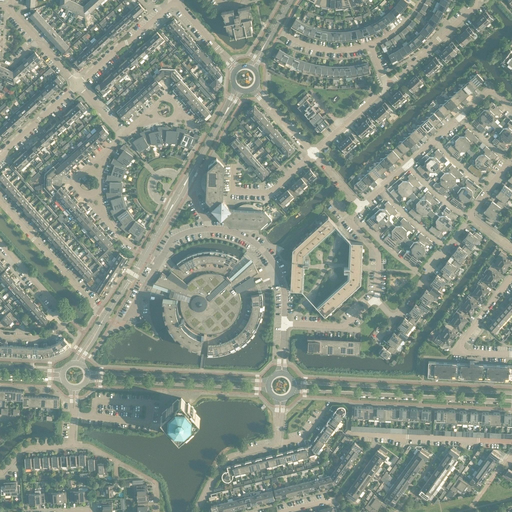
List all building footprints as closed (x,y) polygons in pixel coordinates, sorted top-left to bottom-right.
[(30,6),(30,10),(33,9),(33,6),(35,6),(35,1),(26,0),(26,6),(30,6)] [(71,1),(69,0),(68,0),(60,5),(66,8),(64,12),(66,13),(71,1)] [(95,0),(90,0),(89,1),(95,8),(98,5),(101,8),(102,7),(95,0)] [(342,0),(343,8),(342,8),(343,8),(350,7),(350,6),(348,0),(342,0)] [(72,11),(76,3),(71,1),(66,13),(67,14),(69,9),(72,11)] [(95,8),(89,1),(85,5),(94,15),(95,14),(92,10),(95,8)] [(397,1),(393,6),(401,13),(405,8),(397,1)] [(81,5),(76,3),(72,11),(76,13),(74,17),(75,18),(81,5)] [(141,14),(145,10),(139,3),(134,7),(141,14)] [(445,12),(447,7),(439,3),(437,8),(445,12)] [(85,17),(83,6),(81,5),(75,18),(77,18),(79,14),(85,17)] [(85,5),(83,6),(85,17),(90,12),(93,16),(94,15),(85,5)] [(233,12),(233,10),(221,12),(221,13),(222,13),(227,22),(224,23),(226,23),(227,28),(228,28),(230,37),(236,36),(236,37),(236,35),(246,33),(246,35),(247,35),(247,34),(252,33),(250,23),(252,23),(250,17),(252,17),(249,17),(250,7),(250,6),(239,9),(239,11),(233,12)] [(401,13),(393,6),(389,10),(397,17),(401,13)] [(134,7),(130,11),(136,17),(135,17),(136,18),(141,14),(134,7)] [(442,18),(445,12),(437,8),(434,13),(442,18)] [(30,16),(33,20),(40,14),(36,10),(35,11),(33,9),(30,10),(33,13),(30,16)] [(389,10),(385,13),(392,22),(397,17),(389,10)] [(132,21),(135,17),(136,17),(130,11),(126,15),(132,21)] [(483,15),(479,18),(486,25),(489,22),(490,23),(493,20),(485,11),(482,14),(483,15)] [(385,13),(381,17),(387,25),(392,22),(385,13)] [(438,23),(442,18),(434,13),(431,18),(438,23)] [(40,14),(33,20),(37,24),(47,15),(46,14),(43,17),(40,14)] [(37,24),(41,28),(47,22),(45,19),(48,16),(47,15),(37,24)] [(132,21),(126,15),(122,18),(128,24),(132,21)] [(381,17),(376,20),(382,29),(387,25),(381,17)] [(122,18),(118,22),(124,29),(129,25),(128,24),(122,18)] [(291,27),(296,30),(301,21),(297,18),(291,27)] [(431,18),(428,22),(435,28),(438,23),(431,18)] [(482,29),(486,25),(479,18),(475,21),(472,23),(480,32),(482,29)] [(171,30),(178,24),(174,20),(171,22),(171,21),(169,23),(169,24),(167,26),(171,30)] [(376,20),(371,23),(376,32),(382,29),(376,20)] [(306,23),(301,21),(296,30),(302,33),(306,23)] [(47,22),(41,28),(44,32),(54,23),(53,22),(50,25),(47,22)] [(124,29),(118,22),(114,26),(119,32),(120,33),(124,29)] [(431,33),(435,28),(428,22),(424,27),(431,33)] [(44,32),(48,36),(54,30),(52,27),(55,24),(54,23),(44,32)] [(302,33),(308,35),(312,26),(306,23),(302,33)] [(371,23),(366,25),(370,35),(376,32),(371,23)] [(112,24),(108,28),(115,36),(119,32),(114,26),(112,24)] [(180,27),(178,24),(171,30),(175,35),(183,28),(181,26),(180,27)] [(370,35),(366,25),(361,27),(364,37),(370,35)] [(317,27),(312,26),(308,35),(314,37),(317,27)] [(466,30),(462,33),(469,41),(473,37),(473,38),(476,35),(468,26),(465,29),(466,30)] [(314,37),(320,39),(322,29),(317,27),(314,37)] [(361,27),(356,28),(358,39),(364,37),(361,27)] [(427,37),(431,33),(424,27),(420,31),(427,37)] [(115,36),(108,28),(104,32),(106,33),(111,39),(112,39),(115,36)] [(175,35),(179,39),(186,33),(184,31),(184,30),(183,28),(175,35)] [(54,30),(48,36),(52,40),(62,31),(61,30),(57,33),(54,30)] [(52,40),(55,44),(62,38),(59,35),(63,32),(62,31),(52,40)] [(423,42),(427,37),(420,31),(416,35),(423,42)] [(157,32),(152,36),(160,44),(164,40),(157,32)] [(106,33),(101,37),(107,44),(112,40),(112,39),(111,39),(106,33)] [(188,36),(186,33),(179,39),(183,44),(191,37),(189,35),(188,36)] [(469,41),(462,33),(458,37),(458,36),(455,39),(463,47),(466,45),(465,44),(469,41)] [(418,46),(423,42),(416,35),(412,39),(418,46)] [(153,36),(149,40),(156,47),(160,44),(152,36),(153,36)] [(107,44),(101,37),(97,41),(103,47),(102,47),(103,48),(107,44)] [(192,39),(191,37),(183,44),(182,45),(186,49),(194,42),(192,40),(192,39)] [(55,44),(59,48),(69,39),(68,38),(64,41),(62,38),(55,44)] [(70,40),(69,39),(59,48),(63,52),(69,47),(66,43),(70,40)] [(96,39),(92,43),(99,51),(102,47),(103,47),(97,41),(96,39)] [(414,50),(418,46),(412,39),(408,43),(414,50)] [(156,47),(149,40),(145,43),(151,50),(152,51),(156,47)] [(196,45),(194,42),(186,49),(190,54),(191,53),(199,46),(197,44),(196,45)] [(449,45),(445,48),(452,56),(456,52),(456,53),(459,50),(452,42),(449,44),(449,45)] [(99,51),(92,43),(88,47),(89,48),(95,54),(99,51)] [(145,43),(140,47),(146,53),(151,50),(145,43)] [(409,54),(414,50),(408,43),(403,46),(409,54)] [(191,53),(196,57),(202,51),(200,49),(201,48),(199,46),(191,53)] [(403,57),(409,54),(403,46),(399,49),(403,57)] [(136,51),(137,51),(142,57),(146,53),(140,47),(136,51)] [(89,48),(85,52),(91,59),(95,55),(95,54),(89,48)] [(448,59),(452,56),(445,48),(442,52),(441,51),(438,54),(440,56),(443,60),(446,63),(449,60),(448,59)] [(398,60),(403,57),(399,49),(394,52),(398,60)] [(91,59),(85,52),(84,50),(79,54),(81,56),(86,62),(87,63),(91,59)] [(279,62),(284,53),(279,50),(274,58),(279,62)] [(511,51),(510,50),(502,61),(511,68),(510,70),(511,71),(511,51)] [(142,57),(137,51),(136,51),(133,55),(138,61),(140,62),(143,59),(142,57)] [(204,54),(202,51),(196,57),(200,61),(207,55),(205,53),(204,54)] [(35,52),(31,56),(37,62),(38,61),(39,63),(43,60),(41,57),(41,58),(35,52)] [(393,63),(398,60),(394,52),(389,55),(393,63)] [(289,55),(284,53),(279,62),(285,65),(289,55)] [(134,65),(138,61),(133,55),(129,58),(128,58),(134,65)] [(198,63),(202,67),(210,60),(208,58),(209,57),(207,55),(200,61),(198,63)] [(290,67),(295,58),(289,55),(285,65),(290,67)] [(39,63),(38,61),(37,62),(31,56),(27,59),(34,68),(37,65),(39,63)] [(76,58),(82,66),(83,66),(83,65),(86,62),(81,56),(77,59),(76,58)] [(124,62),(130,68),(134,65),(128,58),(129,58),(128,57),(124,62)] [(432,60),(429,64),(435,71),(439,68),(440,68),(443,66),(435,57),(432,60)] [(78,70),(82,66),(76,58),(71,62),(78,70)] [(295,58),(290,67),(296,70),(300,60),(295,58)] [(27,59),(23,63),(29,69),(30,68),(31,70),(34,68),(27,59)] [(212,62),(210,60),(202,67),(206,72),(208,70),(215,64),(213,62),(212,62)] [(302,72),(305,62),(300,60),(296,70),(302,72)] [(126,72),(130,68),(124,62),(119,66),(120,66),(126,72)] [(308,73),(311,63),(305,62),(302,72),(308,73)] [(362,64),(364,74),(370,73),(369,70),(368,66),(367,62),(362,64)] [(23,63),(19,66),(25,73),(28,70),(29,72),(31,70),(30,68),(29,69),(23,63)] [(314,75),(316,64),(311,63),(308,73),(314,75)] [(212,75),(218,69),(216,66),(217,66),(215,64),(208,70),(212,75)] [(432,74),(435,71),(429,64),(425,67),(424,66),(421,69),(429,78),(432,75),(432,74)] [(21,77),(22,76),(25,73),(19,66),(15,70),(21,77)] [(126,72),(120,66),(119,66),(120,66),(116,70),(123,77),(127,74),(126,72)] [(11,71),(6,68),(2,76),(6,78),(5,80),(7,81),(8,79),(7,79),(11,71)] [(152,76),(154,78),(158,82),(158,81),(164,76),(161,68),(152,76)] [(164,76),(171,76),(175,69),(161,68),(164,76)] [(175,69),(171,76),(176,82),(177,83),(181,79),(183,78),(175,69)] [(222,73),(218,69),(212,75),(216,79),(221,74),(222,73)] [(21,77),(15,70),(13,72),(14,82),(20,78),(21,79),(23,77),(22,76),(21,77)] [(119,81),(123,77),(116,70),(112,73),(118,80),(118,79),(119,81)] [(416,75),(412,79),(419,86),(422,83),(423,83),(426,81),(418,72),(415,75),(416,75)] [(113,83),(118,80),(112,73),(107,77),(113,83)] [(471,79),(470,80),(477,87),(481,83),(482,83),(484,81),(480,77),(480,74),(477,73),(475,76),(471,76),(471,79)] [(222,76),(221,74),(216,79),(205,89),(214,99),(216,97),(210,91),(214,87),(216,90),(222,84),(221,83),(222,81),(222,76)] [(52,80),(53,81),(59,87),(63,83),(63,82),(65,81),(59,75),(58,75),(52,80)] [(109,87),(113,83),(107,77),(103,81),(109,87)] [(162,85),(158,81),(158,82),(154,78),(150,82),(159,92),(161,90),(159,88),(162,85)] [(185,84),(181,79),(177,83),(176,82),(172,86),(175,88),(173,90),(175,93),(185,84)] [(415,90),(419,86),(412,79),(408,82),(407,82),(405,84),(412,93),(415,90)] [(467,83),(466,84),(476,95),(477,94),(477,92),(475,91),(475,89),(477,87),(470,80),(467,80),(467,83)] [(55,90),(59,87),(53,81),(49,84),(55,90)] [(103,81),(100,84),(99,85),(105,91),(106,92),(110,88),(109,87),(103,81)] [(156,94),(159,92),(150,82),(145,86),(152,94),(154,92),(156,94)] [(49,84),(45,88),(51,95),(56,91),(55,90),(49,84)] [(102,96),(106,92),(105,91),(99,85),(100,84),(95,88),(102,96)] [(181,95),(189,88),(185,84),(175,93),(177,95),(179,93),(181,95)] [(462,87),(461,88),(468,95),(470,94),(471,94),(473,96),(475,96),(476,95),(466,84),(465,84),(462,84),(462,87)] [(145,86),(140,91),(149,101),(152,98),(150,96),(152,94),(145,86)] [(399,91),(395,94),(402,101),(406,98),(406,99),(409,96),(401,87),(398,90),(399,91)] [(51,95),(45,88),(41,92),(46,98),(47,99),(51,95)] [(181,100),(183,102),(193,93),(189,88),(181,95),(183,98),(181,100)] [(466,97),(468,95),(461,88),(458,88),(458,91),(457,92),(467,103),(468,102),(468,101),(466,99),(466,97)] [(147,103),(149,101),(140,91),(135,95),(143,103),(145,100),(147,103)] [(41,92),(37,95),(42,102),(46,98),(41,92)] [(465,104),(467,103),(457,92),(456,92),(453,92),(453,95),(452,96),(459,104),(460,102),(462,102),(464,104),(465,104)] [(188,103),(190,105),(198,98),(193,93),(183,102),(185,105),(188,103)] [(301,111),(303,110),(302,110),(310,103),(306,99),(309,97),(306,94),(295,104),(295,105),(297,104),(298,106),(297,107),(301,111)] [(398,105),(402,101),(395,94),(391,97),(387,100),(395,109),(399,106),(398,105)] [(42,102),(37,95),(33,99),(38,105),(39,105),(42,102)] [(135,95),(131,99),(140,109),(142,107),(140,105),(143,103),(135,95)] [(457,105),(459,104),(452,96),(449,96),(449,99),(447,100),(458,112),(459,110),(459,109),(457,107),(457,105)] [(27,101),(29,103),(35,110),(39,106),(39,105),(38,105),(33,99),(31,98),(27,101)] [(190,109),(192,112),(202,102),(198,98),(190,105),(192,107),(190,109)] [(140,109),(131,99),(126,103),(133,111),(136,109),(138,111),(140,109)] [(456,113),(458,112),(447,100),(444,100),(444,103),(443,104),(450,112),(451,110),(453,110),(453,111),(455,113),(456,113)] [(302,110),(303,110),(304,112),(303,113),(308,118),(309,117),(316,110),(312,106),(315,104),(312,101),(310,103),(302,110)] [(76,106),(82,112),(83,113),(89,108),(85,104),(83,105),(80,102),(76,106)] [(196,112),(198,114),(206,107),(202,102),(192,112),(194,114),(196,112)] [(382,106),(378,109),(385,117),(387,119),(391,115),(390,114),(390,113),(390,114),(393,111),(391,109),(384,102),(381,105),(382,106)] [(481,107),(479,109),(487,117),(497,107),(492,102),(488,105),(489,106),(489,108),(488,110),(483,110),(481,107)] [(35,110),(29,103),(24,107),(30,113),(30,114),(35,110)] [(131,113),(133,111),(126,103),(121,107),(131,117),(133,115),(131,113)] [(445,116),(450,112),(443,104),(440,104),(440,107),(436,111),(443,118),(445,116)] [(247,111),(252,116),(258,110),(256,108),(256,107),(254,105),(253,106),(251,108),(251,107),(250,107),(249,109),(249,110),(247,111)] [(83,114),(83,113),(82,112),(76,106),(72,109),(79,117),(83,114)] [(24,107),(20,110),(26,117),(30,113),(24,107)] [(128,120),(131,117),(121,107),(117,112),(124,120),(126,117),(128,120)] [(210,112),(206,107),(198,114),(200,116),(198,118),(200,121),(204,118),(209,113),(210,112)] [(487,117),(496,127),(498,125),(494,121),(494,116),(496,115),(498,115),(499,116),(502,112),(497,107),(487,117)] [(314,125),(315,124),(322,117),(318,113),(321,111),(318,108),(316,110),(309,117),(311,119),(309,120),(314,125)] [(75,121),(79,117),(72,109),(67,113),(74,119),(75,121)] [(381,120),(385,117),(378,109),(375,113),(374,112),(371,115),(379,123),(382,121),(381,120)] [(477,127),(487,117),(479,109),(477,111),(479,113),(479,118),(478,120),(476,120),(475,119),(471,122),(477,127)] [(26,117),(20,110),(16,114),(22,120),(26,117)] [(260,112),(258,110),(252,116),(256,120),(262,114),(261,112),(260,112)] [(430,116),(429,117),(436,124),(440,120),(441,121),(443,118),(436,111),(433,113),(430,113),(430,116)] [(69,123),(74,119),(67,113),(63,117),(64,117),(69,123)] [(16,114),(12,118),(18,125),(23,121),(22,120),(16,114)] [(256,120),(260,125),(266,119),(264,117),(264,116),(262,114),(256,120)] [(315,124),(317,126),(315,127),(320,131),(325,127),(326,128),(330,125),(325,119),(327,117),(324,114),(322,117),(315,124)] [(18,125),(12,118),(10,116),(6,120),(8,122),(13,128),(14,129),(18,125)] [(71,125),(69,123),(64,117),(63,117),(60,121),(65,127),(67,128),(71,125)] [(434,126),(436,124),(429,117),(426,117),(426,120),(424,121),(435,132),(436,131),(436,130),(434,128),(434,126)] [(490,125),(495,129),(496,127),(487,117),(477,127),(482,132),(485,129),(484,128),(484,126),(486,125),(490,125)] [(365,121),(362,124),(368,132),(372,128),(373,129),(376,126),(368,118),(365,120),(365,121)] [(268,121),(266,119),(260,125),(264,129),(271,123),(269,121),(268,121)] [(498,125),(496,127),(507,135),(511,129),(511,121),(510,120),(507,123),(508,124),(508,126),(507,128),(502,128),(498,125)] [(61,131),(65,127),(60,121),(56,124),(61,131)] [(433,133),(435,132),(424,121),(421,121),(421,124),(420,125),(427,133),(428,131),(430,131),(430,132),(432,133),(433,133)] [(8,122),(4,125),(9,132),(13,128),(8,122)] [(57,134),(61,131),(56,124),(55,123),(51,128),(57,134)] [(264,129),(268,134),(274,128),(272,126),(272,125),(271,123),(264,129)] [(364,135),(368,132),(362,124),(358,128),(357,127),(354,130),(356,132),(358,134),(362,139),(365,136),(364,135)] [(4,125),(0,128),(0,129),(6,135),(9,132),(4,125)] [(102,125),(97,130),(106,140),(108,138),(106,136),(109,133),(102,125)] [(425,134),(427,133),(420,125),(417,125),(417,128),(415,129),(426,141),(427,139),(427,138),(425,136),(425,134)] [(158,131),(155,132),(157,144),(161,143),(162,142),(164,142),(163,127),(159,127),(158,129),(158,131)] [(167,127),(163,127),(164,142),(166,142),(167,143),(171,144),(172,131),(168,130),(168,128),(167,127)] [(507,135),(496,127),(495,129),(499,132),(499,137),(498,139),(496,139),(495,138),(492,142),(498,146),(507,135)] [(53,138),(57,134),(51,128),(46,132),(47,132),(53,138)] [(176,131),(172,131),(171,144),(175,144),(176,143),(178,143),(182,129),(178,128),(176,129),(176,131)] [(276,130),(274,128),(268,134),(272,138),(279,132),(277,130),(276,130)] [(456,134),(454,136),(462,144),(473,134),(467,128),(464,132),(465,133),(465,135),(463,136),(459,136),(456,134)] [(148,129),(145,131),(150,145),(152,144),(153,145),(157,144),(155,132),(151,133),(150,131),(148,129)] [(186,130),(182,129),(178,143),(180,144),(180,145),(184,147),(189,135),(186,134),(187,132),(186,130)] [(424,142),(426,141),(415,129),(412,129),(412,132),(411,133),(418,141),(419,139),(421,139),(421,140),(423,142),(424,142)] [(103,142),(106,140),(97,130),(92,134),(99,142),(101,140),(103,142)] [(141,136),(138,138),(144,149),(148,147),(148,145),(150,145),(145,131),(141,132),(140,134),(141,136)] [(47,132),(43,136),(50,144),(55,140),(53,138),(47,132)] [(272,138),(276,143),(282,137),(280,135),(280,134),(279,132),(272,138)] [(349,136),(345,140),(351,147),(355,144),(356,144),(359,142),(351,133),(348,136),(349,136)] [(416,142),(418,141),(411,133),(411,134),(408,133),(408,136),(406,138),(417,149),(418,148),(418,146),(416,144),(416,142)] [(97,144),(99,142),(92,134),(87,138),(96,148),(99,146),(97,144)] [(193,137),(189,135),(184,147),(188,149),(190,148),(191,149),(199,137),(196,134),(194,135),(193,137)] [(232,146),(234,148),(241,142),(237,138),(238,137),(235,134),(230,138),(233,141),(231,142),(230,143),(232,146)] [(462,144),(472,153),(474,151),(470,147),(470,143),(472,141),(473,141),(474,142),(478,139),(473,134),(462,144)] [(511,139),(507,135),(498,146),(503,151),(506,147),(505,146),(505,145),(507,143),(511,142),(511,143),(511,139)] [(46,147),(50,144),(43,136),(39,139),(45,146),(46,147)] [(447,149),(452,154),(462,144),(454,136),(453,138),(455,140),(455,145),(453,146),(452,146),(451,145),(447,149)] [(284,139),(282,137),(276,143),(280,147),(287,141),(285,139),(284,139)] [(415,150),(417,149),(406,138),(403,137),(403,141),(402,142),(409,149),(410,148),(412,148),(414,150),(415,150)] [(41,149),(45,146),(39,139),(39,138),(34,143),(41,149)] [(94,150),(96,148),(87,138),(83,142),(90,150),(92,148),(94,150)] [(141,151),(144,149),(138,138),(135,140),(133,138),(131,138),(128,141),(137,152),(139,151),(141,151)] [(238,153),(245,146),(247,145),(243,140),(241,142),(234,148),(236,150),(236,151),(238,153)] [(348,150),(351,147),(345,140),(341,143),(340,142),(337,145),(345,154),(348,151),(348,150)] [(280,147),(284,152),(290,146),(288,144),(288,143),(287,141),(280,147)] [(88,152),(90,150),(83,142),(78,147),(87,157),(90,155),(88,152)] [(404,153),(409,149),(402,142),(399,142),(399,145),(395,148),(402,156),(404,154),(404,153)] [(36,153),(41,149),(34,143),(30,147),(31,147),(36,153)] [(123,151),(121,154),(131,161),(133,158),(133,156),(134,155),(124,144),(121,147),(121,149),(123,151)] [(472,153),(462,144),(452,154),(458,159),(461,156),(460,155),(460,153),(462,151),(466,151),(470,155),(472,153)] [(240,155),(242,157),(249,151),(245,146),(238,153),(240,155)] [(292,148),(290,146),(284,152),(288,156),(289,155),(290,155),(291,154),(291,153),(293,151),(294,151),(295,150),(293,148),(292,148)] [(474,151),(472,153),(482,162),(492,151),(486,146),(483,150),(484,151),(484,153),(483,154),(478,155),(474,151)] [(31,147),(30,147),(27,151),(32,157),(34,158),(34,159),(38,155),(36,153),(31,147)] [(85,159),(87,157),(78,147),(73,151),(80,159),(83,157),(85,159)] [(389,153),(388,154),(395,162),(399,158),(402,156),(395,148),(392,150),(389,150),(389,153)] [(426,154),(424,156),(432,164),(443,155),(438,149),(434,152),(435,154),(435,155),(433,157),(429,157),(426,154)] [(34,158),(32,157),(27,151),(23,154),(30,162),(34,158)] [(78,161),(80,159),(73,151),(69,155),(78,165),(80,163),(78,161)] [(244,160),(246,162),(253,155),(249,151),(242,157),(244,159),(244,160)] [(497,156),(492,151),(482,162),(491,169),(493,167),(490,165),(490,160),(491,159),(493,158),(494,159),(497,156)] [(25,166),(30,162),(23,154),(22,153),(18,157),(25,166)] [(473,173),(482,162),(472,153),(470,155),(475,159),(475,164),(474,165),(472,166),(471,165),(468,168),(473,173)] [(131,161),(121,154),(118,157),(117,156),(114,156),(113,160),(126,166),(127,165),(129,165),(131,161)] [(393,163),(395,162),(388,154),(385,154),(385,157),(383,158),(394,170),(395,168),(395,167),(393,165),(393,163)] [(75,167),(78,165),(69,155),(64,159),(71,167),(73,165),(75,167)] [(257,160),(253,155),(246,162),(248,163),(249,164),(250,166),(257,160)] [(447,160),(443,155),(432,164),(439,173),(441,171),(439,168),(439,164),(441,162),(443,162),(444,163),(447,160)] [(421,174),(432,164),(424,156),(422,158),(425,160),(424,165),(423,166),(421,166),(420,165),(416,168),(421,174)] [(21,170),(25,166),(18,157),(14,161),(21,170)] [(239,225),(239,229),(240,229),(241,230),(242,230),(243,230),(244,231),(245,231),(246,231),(247,231),(248,231),(249,231),(250,231),(251,231),(252,230),(253,230),(254,229),(254,226),(264,226),(272,219),(265,211),(258,211),(258,210),(257,209),(256,208),(255,207),(254,207),(253,206),(252,206),(251,205),(250,205),(249,205),(248,205),(247,205),(246,205),(245,205),(244,205),(243,205),(242,206),(241,206),(240,207),(239,208),(238,208),(237,209),(237,210),(231,209),(228,207),(226,205),(227,205),(222,200),(224,166),(216,158),(208,165),(208,175),(204,175),(204,176),(203,176),(203,177),(203,178),(202,179),(202,180),(202,181),(202,182),(202,183),(202,184),(202,185),(202,186),(203,187),(203,188),(203,189),(204,189),(207,190),(207,199),(214,207),(212,209),(214,212),(215,212),(217,214),(218,216),(221,219),(223,217),(230,225),(239,225)] [(392,171),(394,170),(383,158),(380,158),(380,161),(379,162),(386,170),(387,168),(389,168),(389,169),(391,171),(392,171)] [(69,169),(71,167),(64,159),(59,164),(68,174),(71,172),(69,169)] [(114,166),(113,170),(125,174),(126,170),(125,168),(126,166),(113,160),(111,163),(112,165),(114,166)] [(252,168),(254,170),(261,164),(257,160),(250,166),(252,168)] [(376,165),(374,167),(385,178),(386,177),(386,175),(384,173),(384,171),(386,170),(379,162),(379,163),(376,162),(376,165)] [(491,169),(482,162),(473,173),(479,178),(482,174),(481,173),(481,171),(482,169),(487,169),(490,171),(491,169)] [(66,176),(68,174),(59,164),(58,163),(57,163),(53,166),(55,168),(58,172),(61,176),(64,174),(66,176)] [(257,172),(258,174),(265,169),(261,164),(254,170),(256,172),(257,172)] [(439,173),(432,164),(421,174),(426,179),(430,176),(429,175),(429,173),(431,172),(435,172),(438,174),(439,173)] [(441,171),(439,173),(448,180),(457,169),(452,165),(449,168),(450,169),(450,171),(448,173),(444,173),(441,171)] [(52,177),(58,172),(55,168),(53,166),(45,174),(52,177)] [(267,167),(265,169),(258,174),(260,177),(262,180),(264,178),(266,176),(267,176),(268,175),(268,174),(271,171),(267,167)] [(371,170),(370,171),(377,178),(378,177),(380,177),(382,179),(383,179),(385,178),(374,167),(371,167),(371,170)] [(303,176),(310,184),(313,181),(311,180),(316,176),(315,175),(317,174),(314,171),(313,172),(310,170),(311,170),(310,169),(307,171),(307,172),(305,174),(306,174),(303,176)] [(456,188),(458,185),(455,183),(455,179),(457,177),(458,177),(459,178),(463,174),(457,169),(448,180),(456,188)] [(125,174),(113,170),(111,174),(109,173),(108,174),(107,178),(121,180),(122,178),(124,178),(125,174)] [(375,180),(377,178),(370,171),(367,171),(367,174),(365,175),(375,186),(377,185),(377,183),(375,181),(375,180)] [(39,172),(30,178),(33,181),(41,175),(39,172)] [(400,178),(398,180),(405,188),(416,179),(411,173),(407,177),(408,178),(408,179),(407,181),(402,181),(400,178)] [(438,191),(448,180),(439,173),(438,174),(440,177),(440,181),(439,183),(437,183),(436,182),(433,186),(438,191)] [(45,174),(44,187),(52,185),(52,177),(45,174)] [(374,187),(375,186),(365,175),(362,175),(362,178),(361,179),(368,186),(369,185),(371,185),(373,187),(374,187)] [(298,180),(296,181),(302,188),(307,184),(308,186),(310,184),(303,176),(301,178),(299,180),(298,180)] [(10,182),(7,178),(0,183),(0,186),(1,186),(3,188),(10,182)] [(110,183),(110,187),(123,187),(123,183),(121,182),(121,180),(107,178),(106,182),(108,183),(110,183)] [(458,185),(456,188),(465,194),(473,183),(468,178),(465,182),(466,183),(466,185),(464,187),(460,187),(458,185)] [(368,186),(361,179),(358,179),(358,182),(354,185),(354,188),(357,189),(359,191),(361,193),(363,191),(368,186)] [(414,198),(416,196),(413,192),(413,188),(415,186),(416,186),(417,188),(421,184),(416,179),(405,188),(414,198)] [(390,193),(395,198),(405,188),(398,180),(396,182),(398,184),(398,189),(396,191),(394,190),(393,189),(390,193)] [(456,188),(448,180),(438,191),(444,196),(447,192),(446,191),(446,189),(447,188),(452,187),(454,190),(456,188)] [(302,188),(296,181),(294,183),(294,184),(292,186),(290,188),(297,196),(299,194),(298,192),(302,188)] [(5,192),(6,193),(14,186),(10,182),(3,188),(6,191),(5,191),(5,192)] [(465,194),(474,201),(475,199),(473,197),(473,196),(479,187),(473,183),(465,194)] [(52,196),(54,195),(53,194),(57,191),(57,190),(52,185),(44,187),(52,196)] [(503,186),(500,191),(509,197),(511,192),(511,186),(510,185),(508,187),(505,185),(504,187),(503,186)] [(18,190),(14,186),(6,193),(7,194),(8,194),(9,194),(11,197),(18,190)] [(61,187),(57,190),(57,191),(53,194),(54,195),(58,199),(68,190),(65,187),(63,189),(61,187)] [(123,187),(110,187),(110,191),(108,191),(106,193),(107,197),(121,194),(121,193),(123,191),(123,187)] [(294,198),(297,196),(290,188),(288,190),(287,190),(285,192),(284,192),(282,194),(289,201),(293,197),(294,198)] [(414,198),(405,188),(395,198),(400,203),(403,200),(402,199),(402,197),(404,196),(409,196),(412,200),(414,198)] [(456,206),(465,194),(456,188),(454,190),(457,192),(458,196),(456,198),(454,198),(453,197),(450,201),(456,206)] [(13,201),(14,202),(22,194),(23,193),(22,191),(20,192),(18,190),(11,197),(13,199),(13,201)] [(70,192),(68,190),(58,199),(56,200),(60,205),(70,197),(68,194),(70,192)] [(419,199),(416,196),(414,198),(423,207),(433,196),(428,191),(424,195),(425,196),(426,197),(424,199),(419,199)] [(509,197),(500,191),(497,195),(498,195),(496,197),(499,199),(497,201),(504,206),(506,204),(504,203),(509,197)] [(26,199),(22,194),(14,202),(15,203),(16,203),(19,205),(26,199)] [(111,201),(113,205),(125,201),(124,197),(122,196),(121,194),(107,197),(108,201),(109,202),(111,201)] [(289,201),(282,194),(280,195),(280,196),(278,198),(278,199),(276,201),(283,208),(286,206),(284,204),(289,201)] [(474,201),(465,194),(456,206),(462,210),(465,206),(464,205),(464,204),(465,202),(470,201),(472,203),(474,201)] [(423,207),(433,215),(435,213),(431,210),(431,205),(432,204),(434,204),(435,205),(438,201),(433,196),(423,207)] [(72,199),(70,197),(60,205),(64,210),(76,199),(74,197),(72,199)] [(423,207),(414,198),(412,200),(416,203),(416,208),(414,210),(413,210),(412,209),(408,212),(414,217),(423,207)] [(20,209),(22,210),(30,203),(26,199),(19,205),(21,208),(20,209)] [(78,202),(76,199),(64,210),(69,214),(78,206),(76,204),(78,202)] [(111,211),(113,215),(126,208),(125,206),(126,205),(125,201),(113,205),(114,209),(112,209),(111,211)] [(374,208),(382,216),(393,207),(388,201),(384,205),(385,206),(385,207),(383,209),(379,209),(376,206),(374,208)] [(491,203),(488,207),(496,213),(501,208),(502,209),(504,206),(497,201),(496,204),(493,201),(492,203),(491,203)] [(24,211),(26,214),(33,207),(30,203),(22,210),(23,211),(24,211)] [(73,219),(75,218),(85,209),(82,206),(80,208),(78,206),(69,214),(73,219)] [(28,217),(29,219),(37,211),(33,207),(26,214),(29,216),(28,216),(28,217)] [(382,216),(390,225),(392,223),(389,220),(389,216),(391,214),(393,214),(394,215),(398,212),(393,207),(382,216)] [(427,214),(431,217),(433,215),(423,207),(414,217),(419,222),(423,219),(421,218),(421,216),(423,214),(427,214)] [(435,213),(433,215),(443,223),(452,212),(446,207),(443,211),(444,212),(444,214),(443,215),(438,216),(435,213)] [(487,215),(485,218),(493,223),(495,220),(492,219),(496,213),(488,207),(485,211),(484,213),(487,215)] [(127,209),(126,208),(113,215),(115,218),(117,219),(118,217),(121,221),(131,213),(129,210),(127,209)] [(371,226),(382,216),(374,208),(372,210),(375,212),(375,217),(373,218),(371,218),(370,217),(367,220),(371,226)] [(75,218),(79,222),(87,215),(85,213),(87,211),(85,209),(75,218)] [(32,219),(34,222),(41,216),(39,214),(41,212),(39,210),(37,211),(29,219),(30,220),(31,220),(32,219)] [(452,212),(443,223),(452,230),(454,228),(451,226),(450,221),(452,219),(454,219),(455,220),(458,216),(452,212)] [(121,227),(124,230),(134,220),(133,218),(134,216),(131,213),(121,221),(123,224),(121,225),(121,227)] [(79,222),(83,227),(93,218),(91,216),(89,218),(87,215),(79,222)] [(429,230),(435,234),(443,223),(433,215),(431,217),(435,220),(436,225),(435,227),(433,227),(432,226),(429,230)] [(36,226),(37,227),(45,220),(41,216),(34,222),(36,224),(36,225),(36,226)] [(385,224),(388,227),(390,225),(382,216),(371,226),(376,231),(380,228),(379,227),(379,225),(381,224),(385,224)] [(303,254),(319,240),(336,225),(328,217),(292,249),(292,261),(292,265),(291,268),(290,290),(303,291),(304,268),(303,268),(303,267),(303,265),(306,265),(309,265),(309,260),(303,260),(303,254)] [(46,218),(45,220),(37,227),(38,228),(39,228),(42,231),(49,224),(47,222),(48,220),(46,218)] [(95,220),(93,218),(83,227),(87,232),(95,225),(93,222),(95,220)] [(392,223),(390,225),(399,233),(409,223),(403,218),(400,221),(401,222),(401,224),(400,226),(395,226),(392,223)] [(130,231),(133,233),(141,223),(138,220),(136,221),(134,220),(124,230),(127,233),(129,232),(130,231)] [(144,225),(141,223),(133,233),(137,235),(135,237),(136,239),(139,241),(146,228),(144,227),(144,225)] [(399,233),(408,242),(410,239),(407,237),(406,232),(408,230),(410,230),(411,231),(414,228),(409,223),(399,233)] [(452,230),(443,223),(435,234),(441,239),(443,235),(442,234),(442,232),(443,230),(448,230),(451,232),(452,230)] [(46,237),(54,230),(50,225),(43,232),(45,234),(45,235),(45,236),(46,237)] [(97,227),(95,225),(87,232),(86,233),(90,238),(91,236),(102,227),(99,225),(97,227)] [(389,244),(399,233),(390,225),(388,227),(391,230),(392,235),(390,236),(388,236),(387,235),(384,239),(389,244)] [(91,236),(96,241),(104,234),(101,232),(104,230),(102,227),(91,236)] [(48,238),(51,240),(58,234),(56,232),(57,230),(55,228),(54,230),(46,237),(47,238),(48,238)] [(467,233),(465,236),(475,243),(478,240),(479,241),(482,237),(476,232),(474,235),(469,231),(468,234),(467,233)] [(408,242),(399,233),(389,244),(395,249),(398,245),(397,244),(397,243),(399,241),(403,241),(406,244),(408,242)] [(408,242),(418,249),(426,237),(420,233),(417,237),(419,238),(419,239),(417,241),(413,242),(410,239),(408,242)] [(53,245),(63,237),(61,235),(59,236),(58,234),(51,240),(53,243),(52,243),(52,244),(53,245)] [(96,241),(100,246),(110,237),(108,234),(106,236),(104,234),(96,241)] [(472,248),(475,243),(465,236),(463,238),(464,239),(462,241),(466,244),(465,247),(471,252),(473,249),(472,248)] [(58,249),(65,242),(64,241),(65,239),(63,237),(53,245),(55,247),(56,247),(56,246),(58,249)] [(112,239),(110,237),(100,246),(104,251),(112,243),(110,241),(112,239)] [(432,242),(426,237),(418,249),(427,256),(428,253),(425,251),(425,247),(426,245),(428,245),(429,246),(432,242)] [(60,253),(61,254),(69,247),(65,242),(58,249),(61,251),(60,252),(60,253)] [(360,283),(361,272),(362,242),(350,242),(349,264),(350,264),(350,267),(347,267),(345,267),(344,267),(344,272),(349,272),(349,278),(317,307),(325,316),(360,283)] [(409,260),(418,249),(408,242),(406,244),(410,246),(410,251),(409,253),(407,253),(406,252),(403,256),(409,260)] [(469,255),(471,252),(465,247),(463,249),(458,246),(457,248),(456,247),(454,250),(464,258),(467,254),(469,255)] [(64,255),(66,257),(73,251),(69,247),(61,254),(62,255),(63,255),(64,255)] [(418,249),(409,260),(415,265),(418,261),(417,260),(416,258),(418,256),(422,256),(425,258),(427,256),(418,249)] [(456,259),(454,261),(460,266),(462,263),(461,262),(464,258),(454,250),(452,253),(453,253),(451,255),(456,259)] [(68,261),(69,262),(77,255),(73,251),(66,257),(68,260),(68,261)] [(497,260),(506,267),(508,265),(509,266),(511,263),(505,259),(508,256),(501,251),(498,255),(500,256),(497,260)] [(198,252),(192,254),(196,264),(201,263),(198,252)] [(227,254),(222,252),(219,263),(224,264),(227,254)] [(119,253),(116,258),(125,263),(126,261),(126,260),(127,258),(123,255),(120,253),(119,253)] [(192,254),(187,256),(192,266),(196,264),(192,254)] [(228,266),(233,256),(227,254),(224,264),(228,266)] [(71,263),(74,266),(81,259),(77,255),(69,262),(70,264),(71,264),(71,263)] [(187,256),(182,259),(188,269),(192,266),(187,256)] [(238,259),(233,256),(228,266),(233,268),(238,259)] [(116,258),(113,262),(121,267),(123,265),(124,265),(125,263),(116,258)] [(75,270),(77,271),(84,263),(86,262),(84,260),(82,261),(81,259),(74,266),(76,268),(76,269),(75,270)] [(184,272),(188,269),(182,259),(177,263),(184,272)] [(460,266),(454,261),(452,264),(448,260),(446,262),(445,262),(443,264),(454,272),(457,268),(458,269),(460,266)] [(493,262),(490,266),(497,271),(498,268),(504,272),(506,270),(505,269),(506,267),(497,260),(494,263),(493,262)] [(169,299),(177,299),(180,300),(180,301),(180,303),(180,304),(180,306),(180,307),(180,308),(181,310),(181,311),(181,313),(182,314),(182,315),(183,317),(184,318),(183,318),(184,320),(185,320),(185,321),(186,322),(187,323),(188,324),(189,325),(190,326),(191,327),(192,328),(193,328),(195,329),(196,330),(197,331),(199,331),(200,332),(201,332),(203,333),(204,333),(206,334),(207,334),(209,334),(210,334),(212,334),(213,334),(215,334),(216,333),(218,333),(219,333),(221,332),(222,331),(224,331),(225,330),(227,329),(228,328),(229,327),(231,326),(232,325),(233,324),(234,323),(235,322),(235,321),(236,320),(237,318),(237,317),(238,316),(239,315),(239,313),(240,311),(240,309),(240,308),(241,306),(241,305),(241,303),(241,302),(241,300),(241,299),(240,297),(240,296),(240,294),(239,293),(238,292),(250,287),(247,280),(258,273),(253,261),(239,274),(231,281),(229,279),(227,276),(226,277),(225,277),(223,276),(222,275),(221,275),(219,274),(218,274),(216,273),(215,273),(213,273),(212,273),(210,273),(209,273),(207,273),(206,273),(204,273),(203,274),(201,274),(200,275),(199,275),(197,276),(196,277),(195,277),(193,278),(192,279),(191,280),(190,281),(189,282),(188,283),(187,283),(187,284),(185,287),(162,273),(153,284),(171,290),(170,293),(169,296),(170,296),(169,299)] [(120,269),(121,267),(113,262),(110,267),(119,272),(120,270),(120,269)] [(79,272),(81,274),(88,268),(84,263),(77,271),(78,272),(79,272)] [(445,273),(443,275),(450,281),(452,278),(450,277),(454,272),(443,264),(441,267),(442,268),(440,270),(445,273)] [(497,271),(490,266),(488,268),(490,270),(486,274),(496,281),(497,279),(498,280),(500,277),(495,273),(497,271)] [(110,267),(107,271),(116,276),(117,274),(118,274),(119,272),(110,267)] [(92,272),(88,268),(81,274),(84,277),(83,277),(83,278),(84,279),(92,272)] [(0,280),(1,282),(8,276),(6,274),(7,273),(5,271),(0,275),(0,280)] [(116,276),(107,271),(105,276),(113,281),(114,279),(116,276)] [(481,277),(479,280),(486,285),(488,283),(493,287),(495,284),(494,283),(496,281),(486,274),(483,279),(481,277)] [(434,276),(432,279),(443,287),(445,283),(447,284),(450,281),(443,275),(441,278),(437,275),(435,277),(434,276)] [(1,282),(5,286),(13,279),(11,277),(10,278),(8,276),(1,282)] [(105,276),(102,280),(110,286),(111,284),(112,283),(113,281),(105,276)] [(13,279),(5,286),(9,290),(16,284),(14,282),(15,282),(13,279)] [(433,286),(431,289),(439,295),(441,291),(440,290),(443,287),(432,279),(430,281),(431,282),(430,284),(433,286)] [(102,280),(99,285),(107,290),(109,288),(108,288),(110,286),(102,280)] [(486,285),(479,280),(477,283),(479,284),(475,289),(485,296),(486,294),(487,294),(489,292),(484,288),(486,285)] [(9,290),(13,295),(20,288),(18,285),(17,286),(16,284),(9,290)] [(106,292),(107,290),(99,285),(96,290),(96,291),(99,293),(100,292),(104,295),(105,293),(106,292)] [(20,288),(13,295),(17,299),(23,293),(22,291),(23,290),(20,288)] [(424,290),(421,293),(432,301),(435,296),(437,298),(439,295),(431,289),(429,291),(426,289),(424,291),(424,290)] [(470,292),(468,295),(475,299),(477,297),(482,301),(484,298),(483,298),(485,296),(475,289),(472,293),(470,292)] [(17,299),(21,303),(28,296),(26,294),(25,295),(23,293),(17,299)] [(432,301),(421,293),(419,296),(420,297),(419,299),(422,301),(420,303),(428,309),(431,306),(429,305),(432,301)] [(475,299),(468,295),(466,297),(468,298),(465,303),(474,310),(475,308),(476,309),(479,306),(473,302),(475,299)] [(28,296),(21,303),(24,307),(31,301),(29,299),(30,298),(28,296)] [(177,301),(177,299),(169,299),(163,298),(163,300),(163,301),(163,303),(163,305),(163,306),(163,308),(163,310),(163,312),(164,313),(164,315),(165,317),(165,319),(166,321),(167,323),(167,324),(168,326),(169,327),(170,329),(171,330),(172,332),(173,334),(175,335),(176,336),(177,338),(179,339),(180,340),(182,341),(183,343),(185,344),(186,345),(188,346),(190,346),(191,347),(193,348),(195,348),(196,349),(198,349),(199,350),(201,350),(204,336),(202,336),(201,335),(200,335),(198,334),(197,334),(196,333),(195,333),(194,332),(192,331),(191,331),(190,330),(189,329),(188,328),(187,327),(189,325),(188,324),(187,323),(186,322),(185,321),(185,320),(184,320),(183,318),(184,318),(183,317),(182,315),(182,314),(179,315),(179,314),(178,313),(178,312),(178,310),(178,309),(177,308),(177,306),(177,305),(177,304),(177,302),(177,301)] [(31,301),(24,307),(28,311),(36,305),(34,302),(33,303),(31,301)] [(413,305),(411,307),(421,315),(425,311),(426,312),(428,309),(420,303),(418,306),(415,303),(414,306),(413,305)] [(460,306),(458,309),(464,314),(466,311),(471,316),(473,313),(472,312),(474,310),(465,303),(461,307),(460,306)] [(36,305),(28,311),(32,316),(39,310),(37,308),(38,307),(36,305)] [(502,310),(509,316),(511,312),(511,311),(506,306),(502,310)] [(421,315),(411,307),(409,310),(410,311),(408,313),(412,316),(411,319),(417,324),(419,321),(418,320),(421,315)] [(464,314),(458,309),(455,312),(457,313),(454,317),(463,324),(465,322),(466,323),(468,320),(462,316),(464,314)] [(32,316),(36,320),(43,313),(41,311),(40,311),(39,310),(32,316)] [(499,314),(505,320),(509,316),(502,310),(499,314)] [(43,313),(36,320),(42,326),(48,321),(46,319),(47,318),(45,316),(46,315),(43,313)] [(6,314),(1,320),(0,320),(0,322),(1,324),(2,323),(3,325),(4,324),(6,326),(12,321),(6,314)] [(259,323),(261,317),(250,314),(249,319),(259,323)] [(495,319),(502,324),(505,320),(499,314),(495,319)] [(449,321),(447,323),(453,328),(455,326),(461,330),(463,327),(462,326),(463,324),(454,317),(450,322),(449,321)] [(402,319),(400,322),(410,330),(414,325),(415,326),(417,324),(411,319),(409,321),(404,318),(403,320),(402,319)] [(257,328),(259,323),(249,319),(247,323),(257,328)] [(492,323),(498,328),(502,324),(495,319),(492,323)] [(410,330),(400,322),(398,325),(399,325),(397,327),(402,331),(400,333),(406,338),(408,335),(407,334),(410,330)] [(254,333),(257,328),(247,323),(245,327),(254,333)] [(446,327),(443,332),(452,339),(454,337),(455,338),(457,335),(452,331),(453,328),(447,323),(445,326),(446,327)] [(498,328),(492,323),(488,327),(494,333),(498,328)] [(250,338),(254,333),(245,327),(242,331),(250,338)] [(246,342),(250,338),(242,331),(238,334),(246,342)] [(391,334),(389,336),(400,344),(403,340),(404,341),(406,338),(400,333),(398,335),(394,332),(392,334),(391,334)] [(451,341),(452,339),(443,332),(440,335),(439,334),(434,340),(440,345),(444,340),(450,344),(452,341),(451,341)] [(241,346),(246,342),(238,334),(235,337),(241,346)] [(391,345),(389,347),(396,352),(398,350),(396,349),(400,344),(389,336),(387,339),(388,340),(386,342),(391,345)] [(64,337),(60,340),(66,349),(71,345),(64,337)] [(236,349),(241,346),(235,337),(231,340),(236,349)] [(66,349),(60,340),(56,343),(61,352),(66,349)] [(231,352),(236,349),(231,340),(226,342),(231,352)] [(225,354),(231,352),(226,342),(222,343),(225,354)] [(56,343),(52,345),(55,354),(61,352),(56,343)] [(394,355),(396,352),(389,347),(387,350),(383,347),(382,348),(381,347),(378,350),(379,351),(379,352),(381,354),(379,355),(383,358),(384,357),(386,358),(391,353),(394,355)] [(427,376),(511,380),(511,365),(508,365),(507,367),(485,365),(485,364),(478,364),(478,361),(469,361),(469,363),(458,363),(458,364),(435,363),(435,361),(428,361),(428,366),(427,366),(427,370),(428,370),(427,376)] [(165,424),(167,427),(167,428),(168,429),(169,429),(169,430),(170,430),(172,432),(174,431),(179,437),(182,435),(183,436),(198,422),(197,421),(200,419),(194,413),(196,411),(193,409),(193,408),(193,407),(193,406),(192,406),(191,405),(190,405),(188,403),(187,404),(181,398),(178,400),(177,399),(162,413),(163,414),(161,417),(166,423),(165,424)] [(337,408),(335,411),(342,416),(344,413),(345,413),(345,412),(345,411),(345,410),(345,409),(344,408),(344,407),(343,407),(342,406),(341,406),(340,406),(339,406),(338,407),(337,407),(337,408)] [(342,416),(335,411),(332,415),(339,421),(342,416)] [(332,415),(328,420),(336,425),(339,421),(332,415)] [(337,426),(336,425),(328,420),(325,424),(334,430),(337,426)] [(331,435),(334,430),(325,424),(322,428),(331,435)] [(327,439),(331,435),(322,428),(319,433),(327,439)] [(324,443),(327,439),(319,433),(316,437),(324,443)] [(313,442),(320,447),(321,448),(324,443),(316,437),(313,442)] [(316,454),(320,447),(313,442),(310,445),(316,454)] [(351,447),(359,453),(360,452),(359,452),(362,447),(362,445),(358,443),(358,444),(355,442),(351,447)] [(308,455),(316,454),(310,445),(305,446),(308,455)] [(451,448),(447,453),(455,459),(460,452),(453,446),(451,449),(451,448)] [(351,447),(348,451),(355,457),(356,456),(357,456),(359,453),(351,447)] [(377,449),(374,455),(384,462),(387,457),(386,455),(387,453),(380,448),(378,450),(377,449)] [(418,449),(415,454),(424,461),(428,456),(427,456),(429,454),(421,448),(420,450),(418,449)] [(290,450),(292,461),(293,461),(298,460),(298,459),(295,449),(290,450)] [(488,457),(496,462),(499,457),(500,455),(493,449),(488,457)] [(355,457),(348,451),(344,456),(353,462),(355,458),(355,457)] [(455,459),(447,453),(443,458),(452,464),(453,465),(457,460),(455,459)] [(88,459),(88,455),(85,455),(85,454),(79,455),(79,456),(80,466),(85,465),(85,467),(89,467),(88,459)] [(415,454),(411,459),(421,466),(424,461),(415,454)] [(61,467),(62,467),(67,466),(67,469),(71,468),(71,466),(70,466),(70,456),(67,456),(67,455),(61,456),(61,457),(61,467)] [(70,466),(71,466),(76,466),(76,468),(80,468),(80,466),(79,456),(76,456),(76,455),(70,455),(70,456),(70,466)] [(384,462),(374,455),(370,459),(380,466),(379,465),(382,461),(384,462)] [(43,457),(43,458),(43,468),(44,468),(49,467),(49,470),(53,469),(53,467),(52,467),(52,457),(49,457),(49,456),(43,457)] [(52,456),(52,457),(52,467),(53,467),(58,467),(58,469),(62,469),(62,467),(61,467),(61,457),(58,457),(58,456),(52,456)] [(344,456),(341,461),(349,466),(349,465),(350,465),(353,462),(344,456)] [(35,470),(35,468),(34,468),(34,458),(31,458),(31,457),(25,458),(25,469),(31,468),(31,471),(35,470)] [(34,457),(34,458),(34,468),(35,468),(40,468),(40,470),(44,470),(44,468),(43,468),(43,458),(40,458),(40,457),(34,457)] [(496,462),(488,457),(484,461),(492,467),(496,462)] [(443,458),(440,463),(448,469),(452,464),(443,458)] [(94,459),(88,459),(89,467),(89,470),(94,470),(95,472),(98,472),(97,463),(98,463),(97,459),(94,460),(94,459)] [(370,459),(367,464),(377,471),(380,466),(370,459)] [(411,459),(408,464),(417,471),(421,466),(411,459)] [(484,461),(483,460),(479,465),(480,466),(481,466),(489,472),(492,467),(484,461)] [(349,466),(341,461),(338,465),(346,471),(349,467),(348,467),(349,466)] [(98,472),(98,474),(104,474),(104,476),(107,476),(107,463),(104,464),(103,463),(98,463),(97,463),(98,472)] [(448,469),(440,463),(436,468),(446,475),(450,470),(448,469)] [(367,464),(363,469),(373,476),(377,471),(367,464)] [(414,476),(417,471),(408,464),(404,469),(414,476)] [(338,465),(334,470),(342,475),(343,474),(343,475),(346,471),(338,465)] [(481,466),(480,466),(477,471),(485,477),(489,472),(481,466)] [(436,468),(433,473),(443,480),(446,475),(436,468)] [(511,470),(511,471),(508,468),(507,471),(505,470),(503,473),(505,474),(503,476),(510,480),(511,477),(511,470)] [(363,469),(360,474),(370,481),(373,476),(363,469)] [(414,476),(404,469),(401,474),(410,481),(414,476)] [(230,480),(228,470),(226,471),(225,471),(224,471),(223,472),(223,473),(222,473),(222,474),(222,475),(222,476),(222,477),(222,478),(223,479),(223,480),(224,480),(225,480),(225,481),(226,481),(227,481),(228,481),(229,481),(230,480)] [(342,475),(334,470),(330,475),(336,484),(338,480),(339,481),(342,477),(341,476),(342,475)] [(485,477),(477,471),(474,476),(482,482),(485,477)] [(443,480),(433,473),(429,478),(439,485),(443,480)] [(370,481),(360,474),(356,479),(366,486),(370,481)] [(401,474),(397,479),(407,486),(410,481),(401,474)] [(336,484),(330,475),(324,477),(326,486),(327,486),(327,487),(332,485),(336,484)] [(469,483),(466,481),(459,476),(450,489),(455,493),(458,488),(462,491),(466,486),(471,489),(473,486),(472,486),(469,483)] [(474,476),(469,483),(472,486),(474,484),(478,487),(482,482),(474,476)] [(321,488),(318,478),(313,480),(315,489),(316,489),(321,488)] [(426,482),(434,488),(436,490),(439,485),(429,478),(426,482)] [(356,479),(353,484),(363,491),(366,486),(356,479)] [(397,479),(394,484),(403,491),(407,486),(397,479)] [(310,491),(307,481),(302,483),(304,492),(305,491),(305,492),(310,491)] [(4,495),(11,495),(10,482),(4,482),(4,483),(4,485),(1,485),(2,494),(4,495)] [(17,482),(10,482),(11,495),(18,495),(19,493),(20,493),(19,486),(16,486),(16,482),(17,482)] [(431,493),(434,488),(426,482),(422,487),(431,493)] [(299,494),(296,484),(291,485),(293,495),(294,494),(294,495),(299,494)] [(353,484),(349,489),(359,496),(363,491),(353,484)] [(394,484),(390,488),(400,495),(403,491),(394,484)] [(113,489),(114,489),(114,485),(102,486),(103,491),(103,496),(113,495),(113,489)] [(137,494),(148,494),(148,492),(146,492),(146,488),(147,488),(147,485),(136,485),(137,494)] [(285,487),(280,488),(282,497),(283,497),(283,498),(288,497),(285,487)] [(432,494),(431,493),(422,487),(419,492),(419,493),(418,495),(425,500),(427,498),(429,499),(432,494)] [(390,488),(387,493),(396,500),(400,495),(390,488)] [(356,501),(359,496),(349,489),(346,494),(345,496),(352,502),(354,500),(356,501)] [(79,491),(80,502),(81,502),(81,500),(85,500),(85,501),(89,501),(88,490),(85,491),(79,491)] [(272,490),(266,492),(269,501),(270,500),(270,501),(274,500),(272,490)] [(450,490),(446,496),(450,499),(454,494),(450,490)] [(35,491),(35,493),(36,504),(37,504),(37,503),(41,503),(41,504),(45,504),(44,493),(41,493),(41,492),(40,491),(39,491),(35,491)] [(80,502),(79,491),(73,491),(70,492),(70,502),(74,502),(74,501),(78,501),(78,502),(80,502)] [(58,503),(57,492),(51,493),(48,493),(49,503),(52,503),(52,502),(56,502),(56,503),(58,503)] [(63,492),(57,492),(58,503),(59,503),(59,502),(63,501),(63,503),(67,502),(66,492),(63,492)] [(36,504),(35,493),(29,494),(26,494),(27,505),(30,505),(30,503),(34,503),(34,504),(36,504)] [(263,503),(261,493),(255,495),(258,504),(259,503),(259,504),(263,503)] [(385,499),(383,501),(387,504),(388,502),(393,505),(396,500),(387,493),(383,498),(385,499)] [(148,494),(137,494),(137,503),(148,503),(148,499),(147,499),(147,495),(148,495),(148,494)] [(252,506),(250,496),(249,494),(244,495),(246,506),(248,506),(248,507),(252,506)] [(387,504),(383,501),(374,494),(365,507),(370,511),(373,507),(377,509),(381,504),(385,507),(387,504)] [(238,496),(239,499),(241,508),(246,507),(245,507),(246,506),(244,495),(238,496)] [(241,508),(239,499),(233,500),(235,509),(237,509),(237,510),(241,508)] [(102,509),(102,510),(112,510),(112,504),(112,501),(101,501),(101,505),(103,505),(103,509),(102,509)] [(227,511),(230,511),(228,502),(222,503),(224,511),(226,511),(225,511),(227,511)] [(148,503),(137,503),(137,511),(142,511),(149,511),(149,510),(147,510),(147,506),(148,506),(148,503)]
